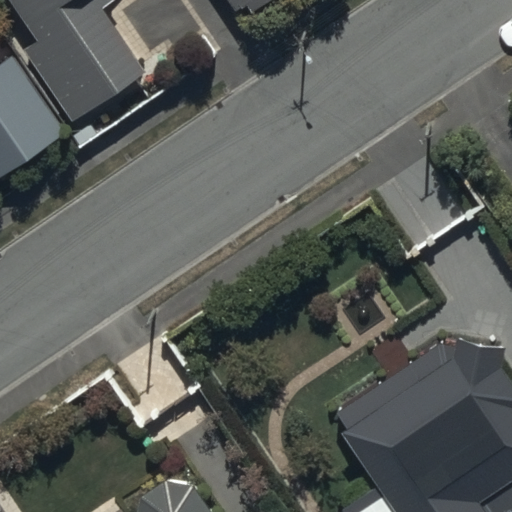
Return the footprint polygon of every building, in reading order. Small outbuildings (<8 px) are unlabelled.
[(12,0),(29,24),(20,31),(79,120),(151,71),(103,0),(12,0)] [(234,0),(246,17),(271,0),(234,0)] [(0,177),(66,133),(12,53),(0,60),(0,177)] [(511,511),(511,394),(467,328),(337,415),(402,511),(511,511)] [(217,511),(201,488),(164,511),(217,511)]
